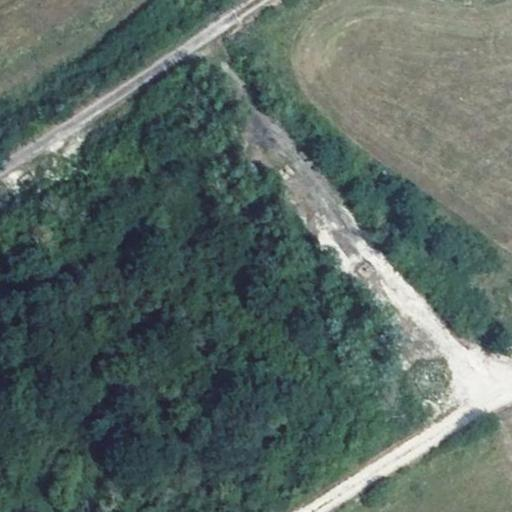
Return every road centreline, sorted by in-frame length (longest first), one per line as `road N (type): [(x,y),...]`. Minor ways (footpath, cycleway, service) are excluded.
road 1 (track): [(255,0),(0,172)]
road 2 (track): [(511,398),(322,511)]
